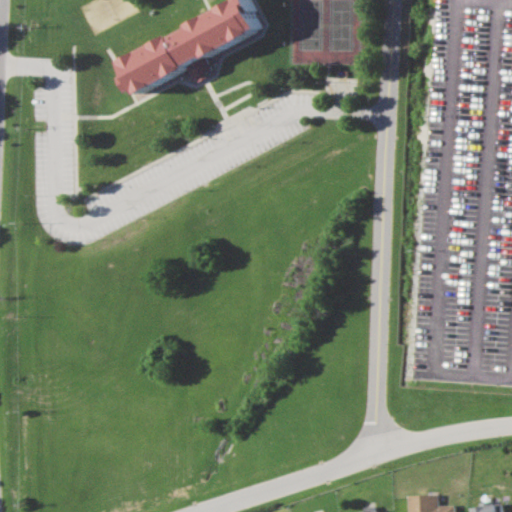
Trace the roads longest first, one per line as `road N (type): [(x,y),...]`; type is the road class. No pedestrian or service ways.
road 1 (residential): [(375,452),(392,0)]
road 2 (residential): [(511,424),(415,441),(190,511)]
